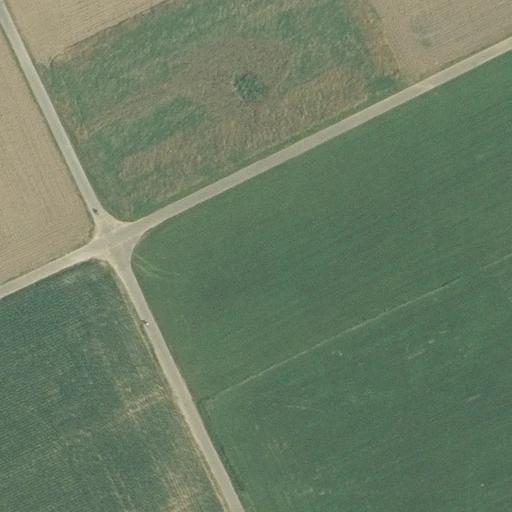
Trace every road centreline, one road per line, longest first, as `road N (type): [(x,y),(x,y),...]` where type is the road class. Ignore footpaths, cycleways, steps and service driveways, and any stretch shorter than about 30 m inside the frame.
road 1 (track): [(511,64),(0,312)]
road 2 (track): [(246,511),(2,0)]
